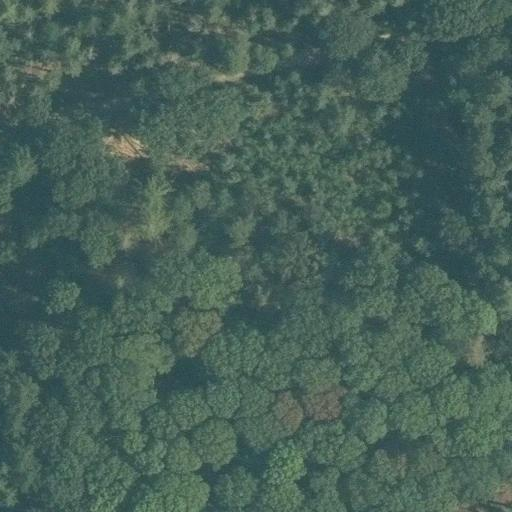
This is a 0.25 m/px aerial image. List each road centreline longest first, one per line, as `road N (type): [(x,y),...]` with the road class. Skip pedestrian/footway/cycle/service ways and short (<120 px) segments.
road 1 (track): [(511,7),(0,125)]
road 2 (track): [(511,410),(475,240),(463,105),(438,0)]
